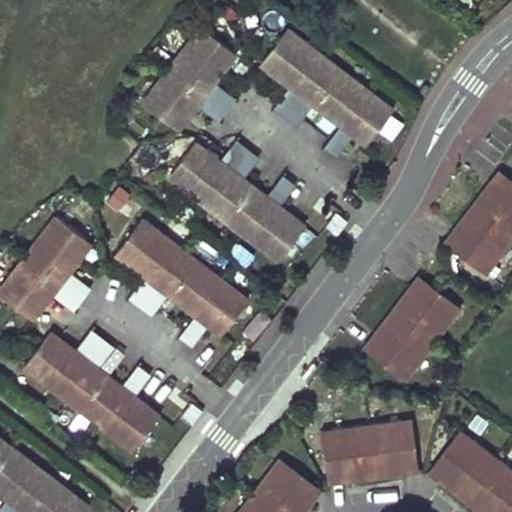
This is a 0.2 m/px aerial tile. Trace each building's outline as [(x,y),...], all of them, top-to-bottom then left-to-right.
[(219,61),(232,43),(203,21),(155,83),(161,88),(150,102),(177,123),(197,98),(215,75),(223,64),(219,61)] [(395,105),(288,24),(266,53),(285,67),(281,73),(293,82),(316,99),(327,108),(330,103),(345,114),(341,119),(355,129),(368,139),(395,105)] [(219,61),(223,64),(237,46),(232,43),(219,61)] [(262,58),(281,73),(285,67),(266,53),(262,58)] [(237,93),(215,75),(197,98),(220,116),(237,93)] [(316,99),(293,82),(276,104),(299,121),(316,99)] [(161,88),(155,83),(144,97),(150,102),(161,88)] [(327,108),(341,119),(345,114),(330,103),(327,108)] [(355,129),(341,119),(324,141),(338,151),(355,129)] [(220,157),(243,175),(259,153),(236,136),(220,157)] [(220,157),(196,139),(174,168),(187,178),(183,183),(228,217),(232,213),(239,219),(236,223),(279,257),(305,223),(279,203),(268,194),(243,175),(220,157)] [(170,173),(183,183),(187,178),(174,168),(170,173)] [(284,173),(268,194),(279,203),(296,181),(284,173)] [(511,189),(496,177),(492,183),(511,196),(511,189)] [(511,196),(492,183),(444,246),(466,263),(469,260),(488,274),(511,242),(511,196)] [(105,204),(119,212),(131,193),(117,184),(105,204)] [(228,217),(236,223),(239,219),(232,213),(228,217)] [(86,236),(57,214),(9,276),(15,281),(4,294),(33,316),(51,291),(69,268),(77,258),(72,254),(86,236)] [(248,297),(142,217),(120,247),(138,260),(134,265),(146,273),(170,292),(179,298),(183,295),(198,307),(195,311),(209,321),(222,331),(248,297)] [(72,254),(77,258),(91,239),(86,236),(72,254)] [(482,282),(488,274),(469,260),(466,263),(444,246),(440,251),(482,282)] [(138,260),(120,247),(116,251),(134,265),(138,260)] [(91,285),(69,268),(51,291),(73,308),(91,285)] [(170,292),(146,273),(129,296),(153,314),(170,292)] [(15,281),(9,276),(0,287),(0,290),(4,294),(15,281)] [(414,286),(411,291),(433,308),(429,312),(448,327),(455,317),(414,286)] [(433,308),(411,291),(362,355),(384,372),(387,368),(407,382),(448,327),(429,312),(433,308)] [(183,295),(179,298),(195,311),(198,307),(183,295)] [(209,321),(195,311),(178,333),(191,344),(209,321)] [(74,348),(96,365),(113,343),(91,326),(74,348)] [(74,348),(50,330),(29,359),(42,369),(38,374),(82,408),(85,403),(93,409),(89,413),(134,447),(159,414),(134,394),(121,384),(96,365),(74,348)] [(400,391),(407,382),(387,368),(384,372),(362,355),(359,359),(400,391)] [(25,364),(38,374),(42,369),(29,359),(25,364)] [(138,362),(121,384),(134,394),(151,372),(138,362)] [(82,408),(89,413),(93,409),(85,403),(82,408)] [(407,432),(397,433),(401,460),(405,460),(408,485),(413,485),(407,432)] [(401,460),(397,433),(328,441),(331,467),(324,468),(327,494),(408,485),(405,460),(401,460)] [(24,455),(0,437),(0,446),(19,461),(24,455)] [(331,467),(328,441),(316,442),(320,494),(327,494),(324,468),(331,467)] [(449,470),(465,450),(456,442),(424,484),(429,488),(445,467),(449,470)] [(0,491),(8,497),(0,507),(0,511),(83,511),(89,505),(24,455),(19,461),(0,446),(0,491)] [(505,511),(511,503),(511,485),(465,450),(449,470),(445,467),(429,488),(459,511),(505,511)] [(291,489),(313,506),(316,501),(274,470),(268,479),(288,494),(291,489)] [(288,494),(268,479),(243,511),(308,511),(313,506),(291,489),(288,494)]
